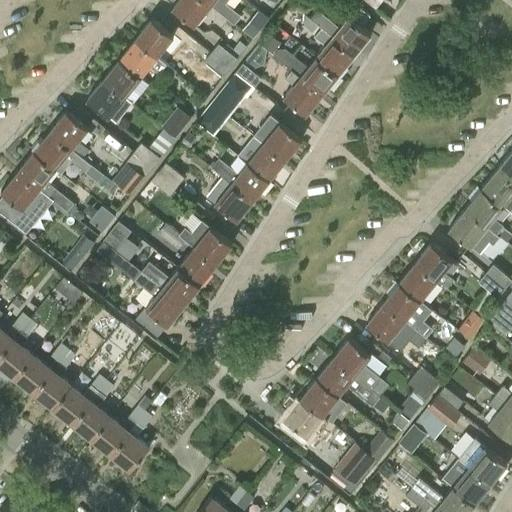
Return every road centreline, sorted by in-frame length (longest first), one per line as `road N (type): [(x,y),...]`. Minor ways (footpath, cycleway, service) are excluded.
road 1 (residential): [(511,113),(386,236),(276,362),(250,371),(224,360),(216,321),(419,0)]
road 2 (residential): [(132,0),(0,138),(3,0)]
road 3 (residential): [(109,511),(0,424)]
